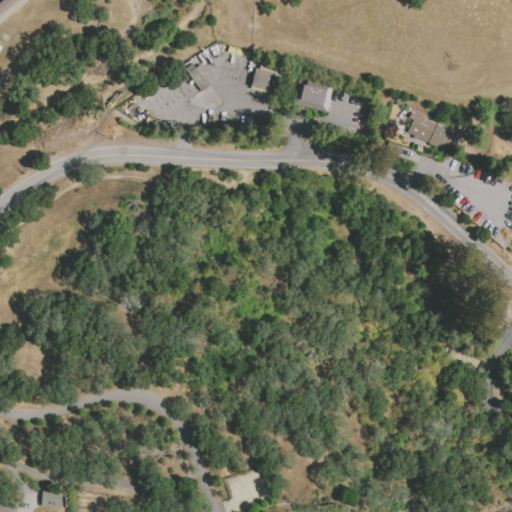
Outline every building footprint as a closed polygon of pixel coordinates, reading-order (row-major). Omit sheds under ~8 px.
[(0,8),(7,3),(12,8),(0,19),(0,8)] [(198,59),(207,52),(211,57),(201,64),(198,59)] [(252,91),(256,72),(261,73),(262,66),(279,69),(278,77),(284,79),(280,99),(268,97),(268,94),(252,91)] [(185,72),(193,67),(209,88),(201,94),(185,72)] [(328,114),(294,106),(301,81),(334,89),(328,114)] [(410,137),(418,119),(439,130),(431,147),(419,141),(418,144),(414,142),(415,139),(410,137)] [(0,511),(0,505),(9,500),(15,511),(0,511)]
